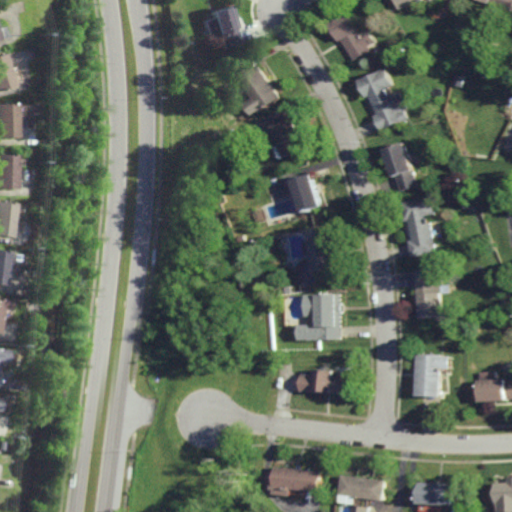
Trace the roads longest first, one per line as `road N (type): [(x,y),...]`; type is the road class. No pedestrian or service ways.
road 1 (primary): [(107,0),(118,162),(80,511)]
road 2 (primary): [(106,511),(143,201),(134,0)]
road 3 (residential): [(383,440),(387,321),(378,236),(337,110),(293,32),(299,0)]
road 4 (residential): [(511,443),(383,440),(210,418)]
